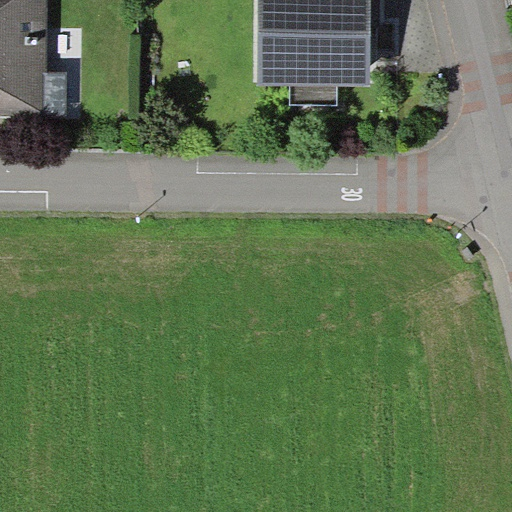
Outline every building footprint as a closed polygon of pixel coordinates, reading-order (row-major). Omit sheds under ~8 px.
[(0,0),(0,116),(47,117),(47,72),(46,0),(0,0)] [(370,86),(371,26),(371,0),(259,0),(258,84),(290,85),(337,85),(370,86)] [(371,0),(371,26),(382,26),(382,0),(371,0)] [(68,72),(47,72),(47,117),(68,117),(68,72)] [(337,105),(337,85),(290,85),(290,105),(337,105)]
